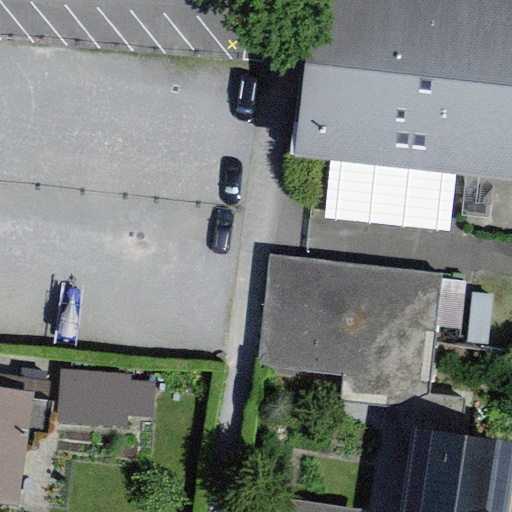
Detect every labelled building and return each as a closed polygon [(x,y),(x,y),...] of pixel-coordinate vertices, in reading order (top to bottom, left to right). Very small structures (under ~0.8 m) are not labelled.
[(511,160),(511,11),(407,0),(326,0),(311,138),(511,160)] [(260,357),(337,365),(356,323),(435,339),(442,274),(271,256),(260,357)] [(429,396),(435,339),(356,323),(337,365),(344,366),(342,387),(429,396)] [(0,494),(11,496),(21,429),(48,433),(52,401),(23,397),(25,381),(0,377),(0,494)] [(65,381),(62,416),(124,420),(124,410),(144,412),(146,386),(65,381)] [(429,396),(424,453),(415,511),(492,511),(500,464),(456,457),(464,402),(429,396)]
